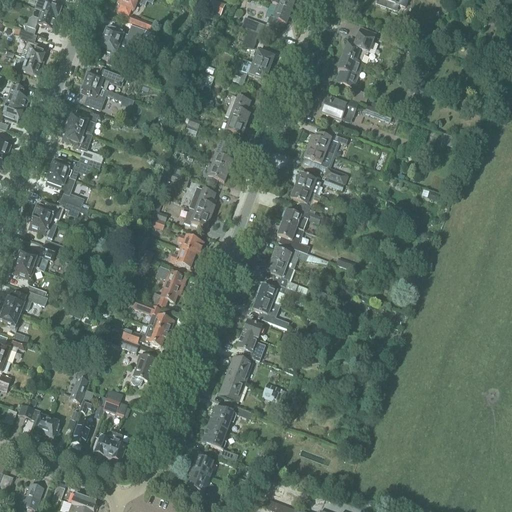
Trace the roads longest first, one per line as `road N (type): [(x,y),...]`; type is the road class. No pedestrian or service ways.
road 1 (residential): [(121,495),(139,490),(148,471),(325,0)]
road 2 (residential): [(0,252),(90,0)]
road 3 (residential): [(121,495),(0,452)]
